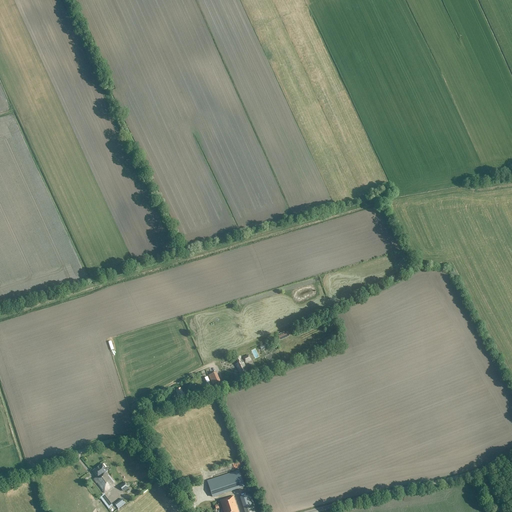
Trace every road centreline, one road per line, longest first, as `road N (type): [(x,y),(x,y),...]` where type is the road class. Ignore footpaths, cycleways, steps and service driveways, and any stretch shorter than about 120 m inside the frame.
road 1 (unclassified): [(0,482),(103,442),(129,441),(192,511)]
road 2 (unclassified): [(308,511),(511,456)]
road 3 (track): [(136,444),(135,403),(209,364)]
